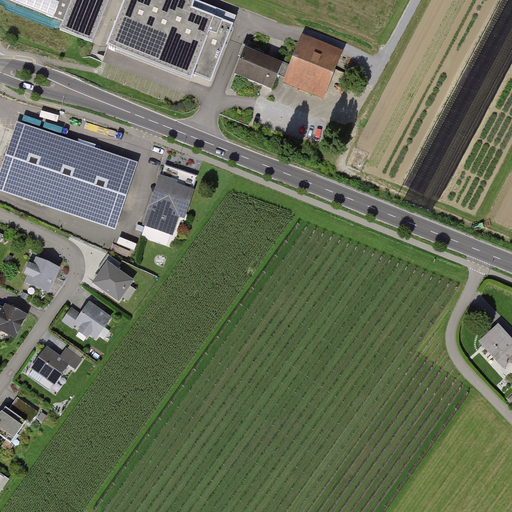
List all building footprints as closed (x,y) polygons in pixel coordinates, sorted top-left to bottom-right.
[(65,0),(10,0),(58,19),(65,0)] [(111,0),(72,0),(59,32),(93,46),(111,0)] [(237,24),(179,0),(130,0),(110,50),(210,91),(237,24)] [(342,54),(304,39),(285,86),(323,101),(342,54)] [(281,67),(244,53),(234,80),(271,94),(281,67)] [(17,125),(0,176),(0,193),(115,233),(138,166),(17,125)] [(168,169),(148,231),(174,240),(180,222),(185,223),(199,180),(168,169)] [(32,253),(21,278),(50,290),(61,265),(32,253)] [(137,283),(107,262),(90,286),(119,307),(137,283)] [(88,300),(73,320),(97,337),(112,318),(88,300)] [(28,317),(0,303),(0,334),(16,342),(28,317)] [(511,341),(498,326),(477,345),(502,372),(511,363),(511,341)] [(46,344),(29,368),(53,386),(71,362),(46,344)] [(10,402),(0,417),(0,433),(15,444),(33,417),(10,402)]
